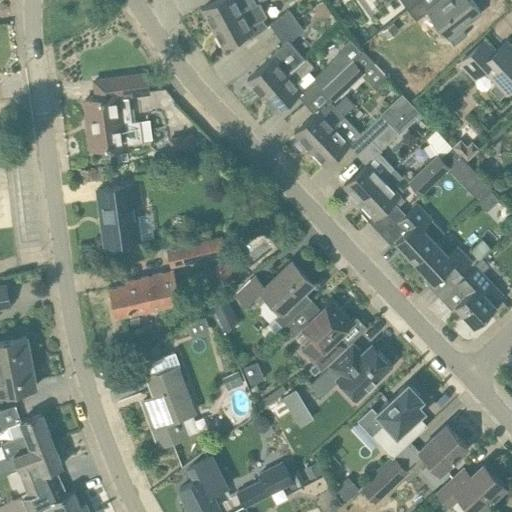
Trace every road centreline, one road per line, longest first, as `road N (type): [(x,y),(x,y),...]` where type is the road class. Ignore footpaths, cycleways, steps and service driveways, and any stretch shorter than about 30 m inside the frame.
road 1 (residential): [(137,511),(86,382),(69,311),(33,0)]
road 2 (residential): [(468,378),(194,87),(158,38)]
